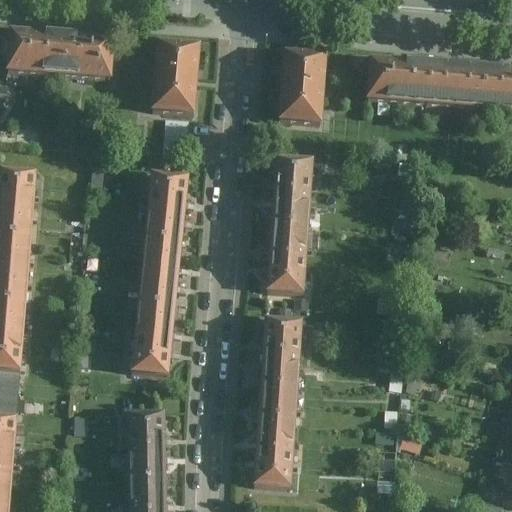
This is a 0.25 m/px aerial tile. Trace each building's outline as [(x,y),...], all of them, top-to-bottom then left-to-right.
[(57,77),(61,34),(8,30),(3,73),(57,77)] [(114,39),(61,34),(57,77),(110,82),(114,39)] [(198,49),(159,45),(153,115),(193,119),(198,49)] [(283,125),(318,128),(325,62),(289,58),(283,125)] [(424,68),(363,64),(360,104),(420,108),(424,68)] [(485,74),(424,68),(420,108),(482,113),(485,74)] [(511,115),(511,75),(485,74),(482,113),(511,115)] [(185,163),(189,124),(166,122),(162,161),(185,163)] [(308,200),(310,166),(268,164),(267,197),(308,200)] [(35,175),(0,172),(0,207),(32,210),(35,175)] [(185,216),(188,182),(150,179),(147,212),(185,216)] [(267,197),(265,230),(306,232),(308,200),(267,197)] [(0,207),(0,241),(30,243),(32,210),(0,207)] [(185,216),(147,212),(144,245),(181,249),(185,216)] [(304,265),(306,232),(265,230),(263,262),(304,265)] [(30,243),(0,241),(0,274),(27,276),(30,243)] [(178,281),(181,249),(144,245),(141,277),(178,281)] [(304,265),(263,262),(260,295),(301,298),(304,265)] [(0,274),(0,308),(24,310),(27,276),(0,274)] [(178,281),(141,277),(137,310),(175,313),(178,281)] [(24,310),(0,308),(0,339),(22,341),(24,310)] [(171,347),(175,313),(137,310),(133,343),(171,347)] [(297,360),(300,328),(257,325),(254,357),(297,360)] [(0,374),(19,376),(22,341),(0,339),(0,374)] [(168,381),(171,347),(133,343),(129,377),(168,381)] [(295,394),(297,360),(254,357),(252,391),(295,394)] [(19,376),(0,374),(0,420),(15,421),(19,376)] [(393,375),(393,394),(404,394),(405,375),(393,375)] [(292,427),(295,394),(252,391),(250,423),(292,427)] [(0,454),(13,455),(15,421),(0,420),(0,454)] [(165,456),(164,420),(125,421),(125,456),(165,456)] [(290,459),(292,427),(250,423),(248,455),(290,459)] [(423,456),(427,444),(407,438),(403,450),(423,456)] [(13,455),(0,454),(0,488),(10,489),(13,455)] [(287,492),(290,459),(248,455),(246,489),(287,492)] [(125,456),(126,487),(166,487),(165,456),(125,456)] [(511,467),(508,466),(503,486),(511,488),(511,467)] [(511,488),(503,486),(497,506),(511,509),(511,488)] [(165,511),(166,487),(126,487),(126,511),(165,511)] [(0,488),(0,511),(8,511),(10,489),(0,488)]
